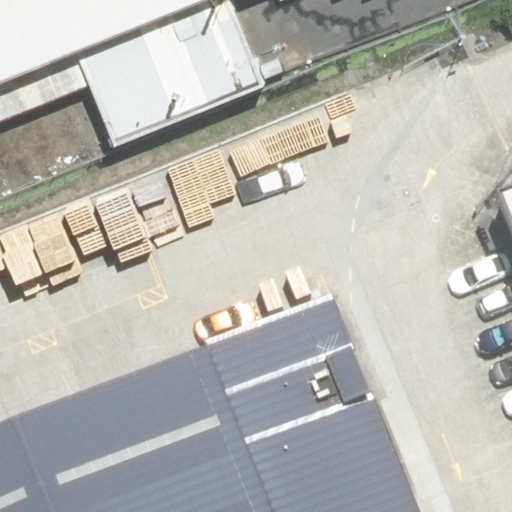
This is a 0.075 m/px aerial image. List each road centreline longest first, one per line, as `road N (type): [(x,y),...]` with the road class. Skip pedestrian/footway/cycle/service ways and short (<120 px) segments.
road 1 (unknown): [(322,199),(0,317)]
road 2 (unknown): [(458,511),(322,199)]
road 3 (unknown): [(511,120),(322,199)]
